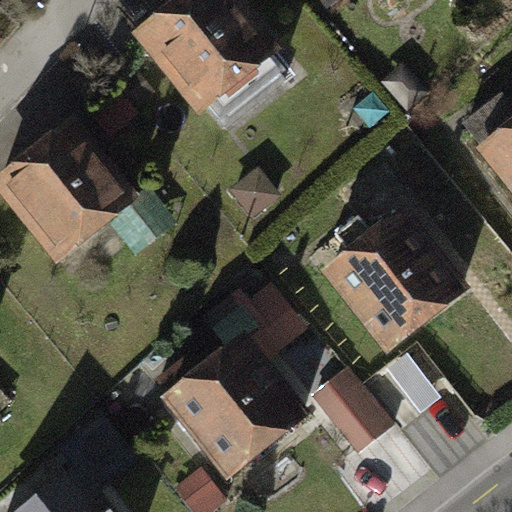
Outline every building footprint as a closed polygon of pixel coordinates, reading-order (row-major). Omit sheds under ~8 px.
[(254,0),(211,0),(162,46),(233,121),(305,54),(254,0)] [(93,121),(7,190),(57,253),(144,184),(93,121)] [(417,216),(346,282),(417,358),(488,292),(417,216)] [(0,337),(0,388),(25,368),(0,337)] [(257,345),(191,400),(264,488),(331,433),(257,345)] [(328,402),(371,449),(405,418),(363,371),(328,402)] [(153,511),(100,453),(33,511),(153,511)]
